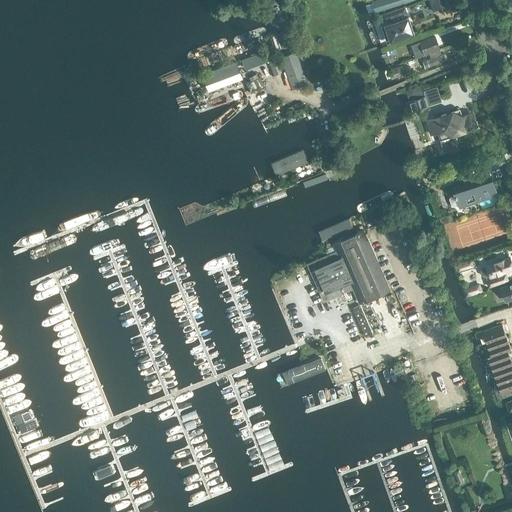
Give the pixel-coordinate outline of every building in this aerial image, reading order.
[(377,0),(371,2),(374,12),(404,3),(405,5),(419,0),(377,0)] [(404,7),(381,15),(384,21),(387,20),(388,23),(385,24),(391,42),(394,41),(414,34),(408,16),(404,7)] [(418,52),(422,51),(424,55),(440,49),(435,36),(415,44),(418,52)] [(280,59),(292,92),(308,86),(296,53),(280,59)] [(425,68),(446,60),(444,54),(423,62),(425,68)] [(273,75),(282,72),(276,57),(268,60),(273,75)] [(208,91),(243,78),(236,61),(201,74),(208,91)] [(395,77),(405,73),(402,65),(392,69),(395,77)] [(409,102),(412,110),(428,105),(426,97),(409,102)] [(453,112),(428,120),(432,133),(437,131),(441,144),(453,140),(451,134),(475,126),(471,114),(461,117),(460,116),(453,112)] [(272,162),(277,175),(308,163),(303,151),(272,162)] [(450,199),(452,206),(455,207),(460,205),(461,207),(497,195),(491,176),(455,188),(457,196),(452,197),(450,199)] [(444,222),(453,219),(451,214),(442,217),(444,222)] [(320,234),(324,242),(362,224),(359,216),(320,234)] [(276,278),(276,280),(276,282),(276,284),(277,286),(278,288),(278,289),(279,290),(281,292),(283,293),(284,294),(286,295),(287,295),(289,295),(290,295),(292,295),(294,295),(295,294),(316,343),(321,341),(333,368),(366,355),(364,351),(373,348),(360,317),(363,316),(370,331),(379,327),(379,326),(392,320),(392,321),(400,317),(359,228),(350,232),(350,233),(337,239),(337,238),(329,242),(332,249),(331,250),(337,261),(334,262),(327,246),(299,257),(300,258),(283,265),(285,268),(283,269),(281,270),(279,272),(279,273),(278,274),(277,277),(276,278)] [(190,245),(170,253),(173,260),(193,252),(190,245)] [(233,252),(205,263),(208,272),(236,261),(233,252)] [(511,269),(511,263),(510,257),(508,258),(505,257),(500,259),(499,261),(487,265),(488,266),(483,268),(482,271),(483,275),(487,277),(488,280),(487,281),(490,287),(505,281),(503,276),(505,272),(511,269)] [(471,259),(456,264),(459,271),(473,266),(471,259)] [(64,260),(28,275),(31,282),(67,267),(64,260)] [(511,283),(502,287),(506,301),(511,298),(511,283)] [(471,287),(465,290),(467,296),(473,294),(471,287)] [(488,342),(506,335),(502,324),(484,331),(488,342)] [(506,335),(488,342),(490,349),(509,342),(506,335)] [(509,342),(490,349),(492,355),(508,350),(511,349),(509,342)] [(510,357),(508,350),(492,355),(489,356),(492,363),(510,357)] [(30,351),(0,362),(0,375),(35,362),(30,351)] [(511,361),(510,357),(492,363),(494,370),(511,363),(511,361)] [(276,376),(282,390),(327,372),(321,358),(276,376)] [(511,363),(494,370),(496,377),(511,371),(511,363)] [(511,371),(496,377),(499,384),(511,378),(511,371)] [(511,378),(499,384),(503,394),(511,391),(511,378)] [(455,472),(460,484),(465,482),(459,470),(455,472)] [(43,499),(46,505),(70,495),(68,489),(43,499)] [(232,490),(189,507),(190,511),(203,511),(235,500),(232,490)]
